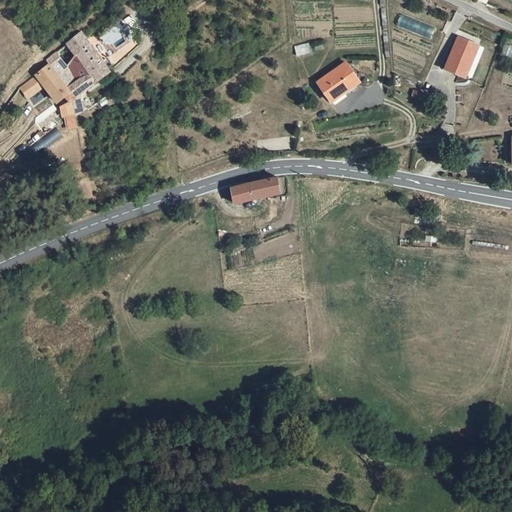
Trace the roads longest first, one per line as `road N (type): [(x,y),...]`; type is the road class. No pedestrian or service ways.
road 1 (secondary): [(511,196),(315,166),(244,171),(0,264)]
road 2 (track): [(109,0),(0,103)]
